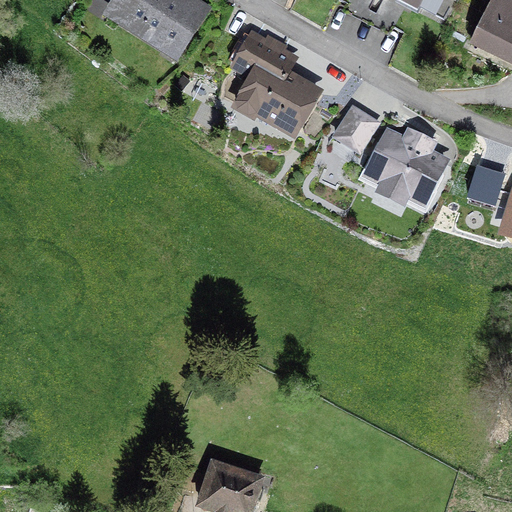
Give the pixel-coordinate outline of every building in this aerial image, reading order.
[(179,56),(207,11),(189,0),(114,0),(108,10),(119,18),(115,24),(139,39),(143,33),(179,56)] [(511,8),(495,0),(494,0),(471,47),(511,66),(511,63),(511,8)] [(255,115),(292,136),(315,96),(279,76),(287,62),(278,57),(283,48),(266,38),(261,47),(252,42),(250,46),(237,68),(256,79),(245,98),(238,100),(234,106),(236,113),(247,119),(253,117),(255,115)] [(352,112),(335,139),(358,154),(375,126),(352,112)] [(405,197),(422,205),(443,164),(426,156),(430,147),(408,136),(404,145),(387,136),(373,163),(366,177),(383,186),(378,195),(401,206),(405,197)] [(470,195),(494,202),(502,175),(479,167),(470,195)] [(511,194),(501,231),(511,234),(511,194)] [(204,511),(210,511),(211,510),(216,511),(248,511),(251,502),(258,505),(262,493),(255,491),(257,483),(212,468),(203,495),(202,495),(197,501),(198,508),(202,511),(204,511)]
